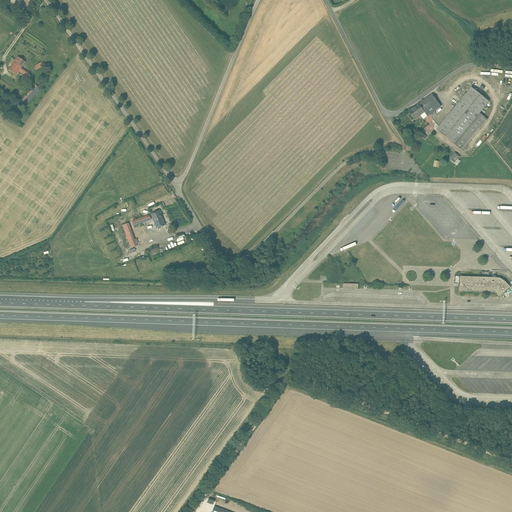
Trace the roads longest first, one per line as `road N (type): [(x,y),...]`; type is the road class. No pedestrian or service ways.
road 1 (motorway): [(0,314),(511,332)]
road 2 (motorway): [(511,319),(84,305)]
road 3 (track): [(191,511),(286,380),(511,465)]
road 4 (unclassified): [(177,191),(214,250),(246,257),(343,163),(374,150),(400,152)]
road 5 (unclassified): [(325,0),(388,115),(469,64),(511,65)]
road 6 (unclassified): [(177,191),(43,0)]
road 7 (unclassified): [(177,191),(258,0)]
road 8 (motorway): [(217,299),(84,305)]
